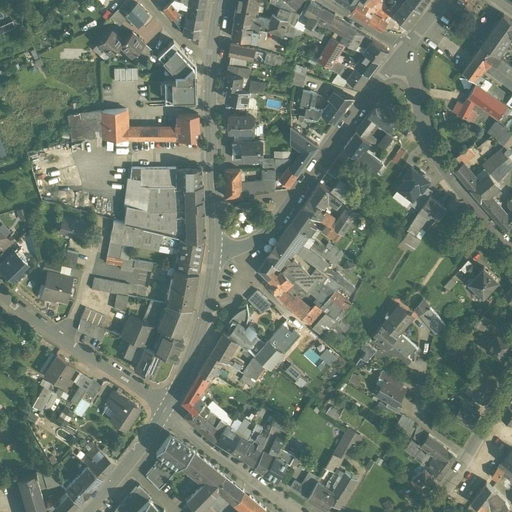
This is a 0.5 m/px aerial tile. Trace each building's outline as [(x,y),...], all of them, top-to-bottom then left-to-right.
[(111,13),(120,4),(115,0),(107,9),(111,13)] [(148,13),(136,0),(129,8),(125,12),(127,15),(137,24),(148,13)] [(170,0),(163,7),(171,17),(175,15),(177,13),(176,8),(170,0)] [(181,0),(180,0),(170,0),(176,8),(179,3),(181,0)] [(323,8),(310,0),(306,10),(312,14),(317,18),(323,8)] [(343,0),(344,3),(353,8),(357,0),(343,0)] [(369,3),(364,0),(357,0),(353,8),(351,11),(367,21),(372,14),(365,10),(369,3)] [(399,7),(394,13),(406,27),(420,11),(410,0),(406,0),(404,3),(403,2),(399,7)] [(410,0),(420,11),(428,0),(410,0)] [(129,8),(122,2),(119,6),(125,12),(129,8)] [(259,7),(238,2),(235,16),(252,20),(250,27),(259,29),(261,23),(269,25),(271,19),(258,15),(259,7)] [(399,7),(393,2),(388,9),(394,13),(399,7)] [(189,3),(188,3),(187,12),(186,15),(202,18),(204,5),(189,3)] [(370,3),(369,3),(365,10),(372,14),(376,10),(375,6),(370,3)] [(119,6),(110,16),(119,24),(127,15),(125,12),(119,6)] [(291,11),(280,6),(276,13),(288,19),(291,11)] [(334,13),(323,6),(323,8),(317,18),(327,25),(334,13)] [(300,14),(291,11),(288,19),(287,21),(294,25),(296,21),(297,19),(298,17),(300,14)] [(276,13),(273,12),(271,19),(269,25),(268,28),(283,33),(287,21),(288,19),(276,13)] [(183,14),(179,13),(178,17),(177,19),(174,21),(177,24),(185,25),(186,15),(183,14)] [(312,14),(305,23),(311,26),(316,21),(317,18),(312,14)] [(372,14),(367,21),(382,31),(387,24),(372,14)] [(504,14),(489,36),(488,35),(488,36),(483,43),(497,53),(498,53),(510,35),(511,36),(511,19),(504,14),(503,14),(504,14)] [(202,18),(186,15),(185,25),(200,27),(202,18)] [(252,20),(235,16),(231,36),(245,38),(246,30),(252,30),(250,39),(257,40),(259,29),(250,27),(252,20)] [(342,23),(333,18),(329,24),(339,30),(342,23)] [(356,28),(344,21),(342,23),(339,30),(347,35),(351,37),(356,28)] [(200,27),(185,25),(184,33),(191,34),(199,35),(200,27)] [(351,37),(348,43),(355,46),(359,39),(360,39),(364,33),(356,28),(351,37)] [(123,40),(111,29),(93,48),(105,59),(120,44),(123,40)] [(144,42),(132,30),(123,40),(120,44),(132,55),(136,51),(144,42)] [(199,35),(191,34),(191,40),(198,44),(199,35)] [(333,36),(323,52),(322,51),(321,53),(322,53),(319,59),(331,64),(336,57),(338,54),(345,42),(344,41),(337,38),(335,36),(333,36)] [(388,48),(372,38),(370,41),(368,40),(366,43),(368,44),(364,50),(366,51),(381,60),(388,51),(388,48)] [(174,40),(157,55),(174,73),(183,72),(194,62),(174,40)] [(153,51),(144,42),(136,51),(148,62),(153,51)] [(255,48),(231,43),(229,53),(253,58),(255,48)] [(483,43),(468,64),(480,71),(485,64),(493,70),(503,57),(498,53),(497,53),(483,43)] [(277,53),(255,48),(253,58),(252,59),(274,64),(277,53)] [(381,60),(366,51),(359,61),(356,66),(370,75),(381,60)] [(349,56),(338,54),(336,57),(345,61),(356,66),(359,61),(350,55),(349,56)] [(40,55),(29,61),(34,70),(45,65),(40,55)] [(345,61),(336,57),(331,64),(330,65),(338,71),(345,61)] [(511,84),(511,64),(503,57),(493,70),(511,84)] [(174,79),(164,79),(164,100),(196,99),(194,62),(183,72),(174,73),(174,79)] [(490,81),(479,73),(480,71),(468,64),(463,71),(477,81),(476,82),(486,88),(490,81)] [(250,68),(229,65),(228,72),(244,75),(248,76),(250,68)] [(356,66),(347,77),(361,87),(370,75),(356,66)] [(307,75),(294,70),(292,83),(304,85),(307,75)] [(228,72),(225,72),(223,84),(241,87),(244,75),(228,72)] [(486,88),(476,82),(469,95),(474,99),(488,109),(507,123),(511,115),(511,107),(486,88)] [(231,87),(228,86),(226,99),(244,102),(246,90),(231,87)] [(310,89),(303,88),(301,105),(307,106),(310,89)] [(316,92),(310,89),(307,106),(305,115),(318,117),(322,111),(323,108),(314,107),(316,92)] [(353,97),(334,89),(329,97),(331,99),(345,108),(353,97)] [(469,95),(464,103),(458,101),(453,111),(466,117),(473,122),(478,114),(470,110),(474,99),(469,95)] [(345,108),(331,99),(328,103),(323,108),(322,111),(335,121),(345,108)] [(380,99),(369,114),(377,121),(390,130),(402,115),(380,99)] [(126,108),(102,109),(103,137),(127,138),(127,128),(126,108)] [(70,137),(83,137),(82,112),(69,113),(70,137)] [(198,113),(178,114),(180,138),(199,137),(198,113)] [(254,113),(231,113),(231,130),(235,130),(254,130),(254,113)] [(369,114),(357,130),(365,136),(368,132),(377,121),(369,114)] [(489,132),(508,147),(511,142),(511,134),(506,129),(505,124),(497,119),(489,132)] [(303,133),(292,125),(291,140),(296,144),(303,133)] [(176,127),(127,128),(127,138),(177,138),(176,127)] [(254,130),(235,130),(235,140),(242,140),(254,140),(254,130)] [(370,141),(357,130),(344,147),(355,156),(358,158),(370,141)] [(381,142),(377,146),(383,151),(393,136),(388,131),(381,142)] [(381,142),(368,132),(365,136),(370,141),(377,146),(381,142)] [(318,144),(303,133),(296,144),(303,148),(299,154),(307,159),(318,144)] [(242,140),(235,140),(233,140),(233,151),(243,151),(242,140)] [(254,140),(242,140),(243,151),(243,157),(263,157),(263,140),(254,140)] [(474,141),(456,156),(462,164),(463,164),(480,149),(474,141)] [(401,146),(392,159),(397,162),(405,151),(401,146)] [(344,147),(329,169),(341,178),(345,174),(346,172),(344,171),(355,156),(344,147)] [(500,148),(481,164),(486,169),(493,164),(496,167),(502,162),(508,157),(500,148)] [(299,154),(292,166),(298,172),(307,159),(299,154)] [(511,160),(508,157),(502,162),(509,168),(511,165),(511,160)] [(376,164),(370,160),(366,164),(370,167),(373,169),(376,164)] [(351,179),(348,183),(354,188),(370,167),(366,164),(364,162),(361,166),(351,179)] [(386,167),(378,162),(376,164),(373,169),(381,174),(386,167)] [(496,167),(490,172),(497,181),(509,168),(502,162),(496,167)] [(289,164),(280,176),(290,184),(298,172),(292,166),(289,164)] [(463,164),(462,164),(455,169),(460,176),(471,188),(478,182),(463,164)] [(493,164),(486,169),(489,173),(490,172),(496,167),(493,164)] [(141,167),(131,166),(130,175),(140,177),(141,167)] [(201,167),(176,166),(176,167),(176,184),(174,184),(176,235),(178,235),(187,238),(204,238),(202,183),(201,167)] [(176,167),(141,167),(140,177),(130,175),(130,176),(127,205),(128,223),(130,224),(131,224),(143,227),(162,232),(176,235),(174,184),(176,184),(176,167)] [(407,177),(399,188),(413,198),(421,188),(423,189),(426,186),(430,180),(412,167),(405,176),(407,177)] [(240,168),(225,169),(226,196),(242,194),(241,181),(240,168)] [(264,179),(241,181),(242,194),(275,190),(275,168),(264,168),(264,179)] [(341,178),(329,169),(325,174),(333,179),(338,181),(341,178)] [(478,182),(471,188),(481,200),(488,193),(488,194),(500,183),(497,181),(490,172),(489,173),(478,182)] [(351,179),(345,174),(341,178),(348,183),(351,179)] [(341,178),(338,181),(332,190),(343,198),(345,200),(352,190),(354,188),(348,183),(341,178)] [(332,190),(320,181),(310,195),(323,204),(324,205),(328,199),(337,206),(343,198),(332,190)] [(413,198),(409,203),(418,210),(422,206),(429,196),(433,191),(426,186),(423,189),(421,188),(413,198)] [(352,190),(345,200),(348,202),(347,204),(348,205),(350,206),(358,194),(352,190)] [(488,194),(488,193),(481,200),(501,223),(508,216),(507,216),(507,215),(488,194)] [(323,204),(310,195),(302,207),(313,215),(314,216),(321,218),(324,213),(319,209),(323,204)] [(423,206),(416,216),(423,221),(429,211),(439,219),(446,209),(429,196),(422,206),(423,206)] [(511,197),(509,201),(509,206),(511,208),(511,209),(508,214),(507,215),(507,216),(508,216),(501,223),(506,229),(511,223),(511,197)] [(337,220),(333,226),(338,230),(342,233),(356,211),(350,206),(348,205),(337,220)] [(313,215),(302,207),(292,221),(303,229),(307,224),(313,215)] [(337,220),(325,212),(324,213),(321,218),(327,223),(331,225),(333,226),(337,220)] [(86,221),(62,215),(58,231),(81,238),(86,221)] [(327,223),(321,218),(314,216),(313,219),(317,224),(324,229),(327,223)] [(416,216),(412,221),(408,230),(414,234),(423,221),(416,216)] [(128,223),(114,219),(110,237),(123,239),(140,243),(141,243),(143,227),(131,224),(130,224),(128,223)] [(292,221),(280,238),(290,246),(296,250),(299,245),(308,233),(303,229),(292,221)] [(313,229),(307,224),(303,229),(308,233),(309,234),(311,231),(313,229)] [(333,226),(331,225),(327,231),(334,236),(338,230),(333,226)] [(162,232),(143,227),(141,243),(159,247),(160,243),(162,232)] [(0,246),(1,246),(8,238),(8,237),(0,229),(0,246)] [(414,234),(408,230),(404,238),(415,246),(420,238),(414,234)] [(187,238),(178,235),(176,235),(162,232),(160,243),(178,247),(174,267),(198,271),(204,238),(187,238)] [(8,238),(1,246),(5,250),(15,240),(15,241),(16,240),(11,235),(8,237),(8,238)] [(123,239),(110,237),(107,254),(119,256),(123,239)] [(326,246),(314,237),(309,243),(322,252),(326,246)] [(280,238),(268,256),(282,269),(290,261),(283,256),(290,246),(280,238)] [(415,246),(404,238),(401,242),(408,246),(413,249),(415,246)] [(5,250),(0,254),(0,259),(2,261),(14,249),(15,250),(20,245),(15,241),(15,240),(5,250)] [(401,242),(400,241),(398,245),(406,250),(408,246),(401,242)] [(323,263),(299,245),(296,250),(323,270),(327,264),(324,262),(323,263)] [(15,250),(14,249),(2,261),(0,263),(0,267),(3,271),(5,269),(7,272),(6,273),(7,274),(12,279),(28,263),(27,262),(26,262),(25,260),(17,253),(15,250)] [(78,252),(67,249),(63,264),(74,267),(78,252)] [(26,259),(19,251),(17,253),(25,260),(26,259)] [(119,256),(107,254),(106,261),(122,264),(123,257),(119,256)] [(268,256),(259,268),(267,276),(264,279),(277,294),(290,282),(293,280),(282,269),(268,256)] [(311,272),(294,256),(290,261),(282,269),(293,280),(296,278),(302,284),(311,272)] [(135,259),(123,257),(122,264),(121,268),(133,270),(134,266),(135,259)] [(46,260),(40,258),(36,263),(44,269),(46,260)] [(153,263),(135,259),(134,266),(152,269),(153,263)] [(61,264),(46,260),(44,269),(44,270),(48,271),(58,274),(61,264)] [(479,271),(472,264),(467,269),(474,276),(479,271)] [(474,276),(469,282),(474,287),(477,289),(475,291),(474,292),(480,298),(483,295),(483,296),(498,280),(484,266),(479,271),(474,276)] [(198,271),(174,267),(167,302),(191,307),(198,271)] [(48,271),(43,291),(50,293),(50,295),(51,298),(55,299),(57,297),(66,299),(69,288),(68,286),(70,277),(58,274),(48,271)] [(302,284),(301,285),(303,287),(307,291),(309,288),(318,278),(311,272),(302,284)] [(100,279),(94,277),(92,288),(98,289),(100,279)] [(302,284),(296,278),(293,280),(290,282),(299,291),(303,287),(301,285),(302,284)] [(351,303),(318,278),(309,288),(319,298),(315,302),(325,311),(337,319),(341,322),(343,317),(351,303)] [(130,284),(100,279),(98,289),(117,293),(128,295),(130,284)] [(257,289),(248,299),(259,309),(268,300),(257,289)] [(128,295),(117,293),(114,308),(125,313),(129,295),(128,295)] [(467,299),(461,294),(457,298),(463,304),(467,299)] [(294,296),(288,297),(285,302),(295,312),(303,318),(310,309),(294,296)] [(423,298),(416,307),(420,313),(429,305),(423,298)] [(151,299),(142,320),(153,324),(157,326),(167,302),(151,299)] [(191,307),(167,302),(157,326),(162,328),(180,335),(191,307)] [(310,309),(303,318),(310,324),(313,326),(325,311),(315,302),(310,309)] [(399,302),(383,321),(395,332),(411,313),(399,302)] [(420,313),(436,332),(445,324),(429,305),(420,313)] [(240,309),(236,312),(234,314),(232,316),(229,319),(232,321),(231,323),(229,326),(229,329),(228,332),(228,334),(238,341),(239,340),(246,346),(248,347),(255,354),(267,341),(265,338),(263,341),(253,333),(256,329),(250,324),(247,328),(245,327),(246,324),(248,321),(248,318),(249,316),(249,313),(248,309),(248,306),(244,307),(240,309)] [(107,317),(85,307),(81,317),(103,327),(107,317)] [(323,335),(337,319),(325,311),(313,326),(323,335)] [(275,333),(289,346),(310,324),(303,318),(295,312),(275,333)] [(483,314),(473,323),(483,329),(485,326),(490,329),(495,322),(496,322),(497,319),(491,316),(489,319),(483,314)] [(142,320),(129,315),(121,334),(131,339),(144,344),(145,345),(153,324),(142,320)] [(81,317),(78,330),(102,340),(107,328),(103,327),(81,317)] [(335,346),(346,333),(353,324),(343,317),(341,322),(337,319),(323,335),(335,346)] [(383,321),(375,330),(389,342),(391,339),(396,333),(395,332),(383,321)] [(496,322),(495,322),(490,329),(496,333),(496,332),(499,334),(503,327),(496,322)] [(157,326),(153,324),(145,345),(154,349),(162,328),(157,326)] [(180,335),(162,328),(154,349),(163,352),(175,357),(175,356),(177,356),(178,352),(177,350),(180,343),(182,343),(184,339),(183,337),(183,336),(180,335)] [(228,334),(224,331),(220,338),(212,351),(224,359),(227,361),(230,356),(238,341),(228,334)] [(419,347),(402,332),(399,336),(397,338),(413,352),(419,347)] [(499,334),(496,332),(496,333),(487,348),(502,357),(507,349),(508,348),(510,347),(511,346),(511,344),(511,343),(511,341),(499,334)] [(289,346),(275,333),(269,339),(283,352),(289,346)] [(396,333),(391,339),(412,360),(413,352),(397,338),(399,336),(396,333)] [(144,344),(131,339),(124,355),(137,360),(144,344)] [(269,339),(267,341),(255,354),(266,363),(270,367),(283,352),(269,339)] [(377,349),(367,340),(361,346),(367,351),(362,357),(367,360),(377,349)] [(145,345),(144,344),(137,360),(134,367),(153,375),(163,352),(154,349),(145,345)] [(246,346),(242,351),(252,359),(255,354),(248,347),(246,346)] [(212,351),(200,372),(207,376),(213,380),(217,373),(216,372),(224,359),(212,351)] [(75,365),(56,354),(43,374),(62,386),(75,365)] [(248,365),(244,371),(245,372),(256,378),(266,363),(255,354),(252,359),(248,365)] [(244,361),(235,356),(234,358),(230,356),(227,361),(237,367),(239,368),(244,371),(248,365),(244,361)] [(385,377),(402,387),(405,382),(382,369),(382,371),(379,375),(385,378),(385,377)] [(207,376),(200,372),(192,384),(200,388),(207,376)] [(256,378),(245,372),(243,375),(242,375),(236,385),(232,392),(238,396),(244,400),(258,380),(256,378)] [(353,372),(350,379),(360,383),(363,375),(353,372)] [(92,379),(82,373),(76,383),(86,390),(92,379)] [(227,379),(217,373),(213,380),(232,392),(236,385),(227,380),(227,379)] [(379,375),(376,382),(381,384),(385,386),(388,380),(385,378),(379,375)] [(473,386),(470,392),(486,401),(495,385),(479,376),(473,386)] [(385,386),(381,384),(377,392),(376,392),(375,393),(388,400),(395,404),(396,404),(396,403),(393,402),(397,395),(399,396),(403,389),(404,390),(405,388),(402,387),(385,377),(385,378),(388,380),(385,386)] [(101,384),(92,379),(86,390),(85,392),(93,397),(101,384)] [(473,386),(468,383),(465,388),(470,392),(473,386)] [(204,402),(197,394),(200,388),(192,384),(183,400),(191,408),(195,412),(198,409),(204,402)] [(47,412),(58,392),(45,385),(33,405),(47,412)] [(137,405),(115,391),(109,401),(118,406),(111,418),(126,427),(132,418),(129,417),(137,405)] [(474,402),(463,395),(459,401),(462,403),(462,402),(471,407),(474,402)] [(74,410),(82,414),(89,402),(82,398),(74,410)] [(395,404),(388,400),(385,405),(398,413),(401,407),(396,404),(395,404)] [(204,402),(198,409),(203,414),(210,408),(207,405),(204,402)] [(471,407),(462,402),(462,403),(454,417),(471,427),(479,412),(471,407)] [(337,420),(345,406),(341,404),(337,409),(331,405),(326,413),(337,420)] [(511,406),(509,404),(501,415),(511,424),(511,406)] [(64,405),(59,416),(70,421),(75,410),(64,405)] [(195,412),(191,408),(187,412),(187,417),(198,427),(204,419),(195,412)] [(215,416),(209,412),(205,418),(210,422),(215,416)] [(293,421),(276,413),(273,422),(276,424),(288,430),(293,421)] [(409,418),(402,414),(396,424),(403,428),(409,418)] [(266,420),(256,415),(251,421),(256,424),(252,431),(258,434),(259,432),(260,432),(266,420)] [(222,417),(217,424),(223,428),(228,421),(222,417)] [(210,422),(205,418),(204,419),(198,427),(215,440),(221,431),(210,422)] [(409,418),(403,428),(407,431),(414,421),(409,418)] [(266,420),(260,432),(259,432),(258,434),(261,436),(257,446),(261,449),(270,428),(272,423),(266,420)] [(236,430),(231,427),(232,425),(231,425),(231,424),(228,421),(223,428),(221,431),(215,440),(231,450),(241,435),(235,432),(236,430)] [(359,445),(365,433),(358,428),(356,432),(348,427),(344,436),(352,441),(359,445)] [(274,430),(270,428),(261,449),(263,450),(265,451),(274,430)] [(438,442),(428,433),(421,443),(432,450),(438,442)] [(193,450),(173,435),(167,436),(158,448),(159,454),(162,456),(177,467),(180,463),(193,450)] [(250,440),(241,435),(231,450),(244,457),(252,443),(249,441),(250,440)] [(283,439),(276,436),(272,446),(276,448),(279,449),(280,446),(283,439)] [(344,436),(326,465),(334,470),(337,465),(352,441),(344,436)] [(411,439),(403,448),(409,453),(415,445),(417,444),(411,439)] [(438,442),(432,450),(441,458),(441,459),(449,465),(456,455),(438,442)] [(257,446),(252,443),(244,457),(255,465),(261,449),(257,446)] [(98,448),(93,444),(91,447),(82,460),(87,464),(91,458),(98,448)] [(415,445),(409,453),(419,461),(421,457),(425,453),(415,445)] [(296,455),(280,446),(279,449),(277,455),(288,461),(287,462),(290,464),(296,455)] [(511,448),(502,461),(511,469),(511,448)] [(193,450),(180,463),(190,471),(203,458),(193,450)] [(265,451),(263,450),(256,466),(266,472),(274,457),(271,455),(265,451)] [(432,457),(426,452),(425,453),(421,457),(428,462),(432,457)] [(115,462),(104,453),(96,462),(91,467),(102,476),(110,468),(115,462)] [(277,455),(276,455),(274,457),(266,472),(277,479),(287,462),(288,461),(277,455)] [(162,456),(146,475),(159,488),(166,480),(177,467),(162,456)] [(428,462),(425,466),(439,478),(449,465),(441,459),(439,461),(433,456),(428,462)] [(421,457),(419,461),(425,466),(428,462),(421,457)] [(96,462),(91,458),(87,464),(88,464),(91,467),(96,462)] [(224,475),(203,458),(190,471),(200,480),(202,478),(205,480),(200,486),(210,496),(218,488),(215,486),(217,482),(224,475)] [(82,460),(81,459),(78,462),(85,467),(88,464),(87,464),(82,460)] [(404,471),(393,460),(391,463),(401,474),(404,471)] [(498,480),(509,489),(511,483),(511,481),(509,479),(511,474),(511,469),(502,461),(496,469),(502,474),(498,480)] [(91,467),(88,464),(85,467),(77,475),(91,488),(102,476),(91,467)] [(346,471),(337,465),(334,470),(328,481),(336,486),(341,478),(340,477),(342,474),(343,475),(346,471)] [(53,466),(35,471),(40,488),(61,481),(53,466)] [(425,467),(412,477),(423,491),(436,481),(425,467)] [(502,474),(496,469),(491,475),(498,480),(502,474)] [(40,488),(35,471),(17,475),(27,511),(46,511),(47,511),(40,488)] [(316,483),(308,497),(321,505),(322,503),(329,507),(333,501),(341,506),(358,478),(346,471),(343,475),(342,474),(340,477),(341,478),(336,486),(333,491),(317,481),(316,483)] [(77,475),(65,487),(68,490),(78,500),(84,495),(91,488),(77,475)] [(243,490),(224,475),(217,482),(215,486),(218,488),(234,501),(243,490)] [(301,484),(294,479),(290,486),(307,497),(308,497),(316,483),(305,477),(301,484)] [(487,482),(473,501),(487,511),(491,505),(499,494),(495,490),(496,490),(487,482)] [(139,483),(114,511),(133,511),(148,498),(151,496),(139,483)] [(200,486),(186,500),(196,510),(210,496),(200,486)] [(68,490),(53,504),(57,511),(66,511),(78,500),(68,490)] [(260,511),(265,508),(243,490),(234,501),(244,509),(240,511),(260,511)] [(505,500),(499,494),(491,505),(496,510),(505,500)] [(148,498),(133,511),(166,511),(163,508),(161,511),(148,498)] [(509,508),(505,500),(496,510),(498,511),(504,511),(506,511),(508,510),(509,508)] [(387,511),(393,509),(389,502),(383,505),(386,511),(387,511)]
